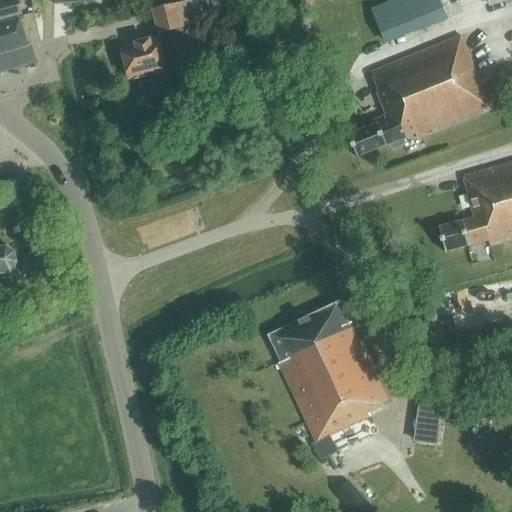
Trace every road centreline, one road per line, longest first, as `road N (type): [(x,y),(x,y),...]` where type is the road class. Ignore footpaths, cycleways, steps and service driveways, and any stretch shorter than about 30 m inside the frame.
road 1 (tertiary): [(148,511),(99,277)]
road 2 (unclassified): [(99,277),(241,225),(325,209)]
road 3 (tertiary): [(99,277),(68,183),(5,115)]
